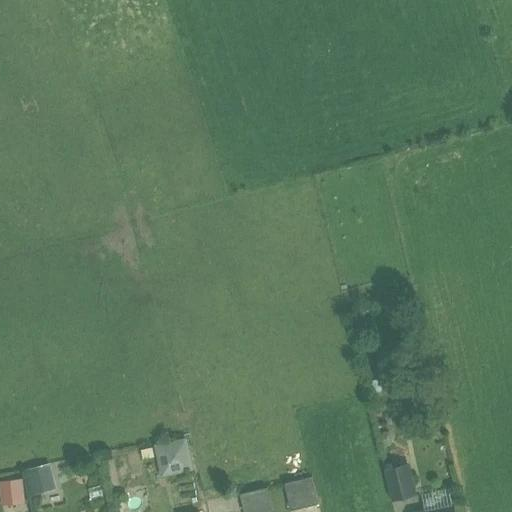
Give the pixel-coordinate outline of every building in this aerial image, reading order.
[(386,391),(375,394),(379,407),(390,404),(386,391)] [(182,440),(156,445),(162,476),(188,471),(182,440)] [(409,465),(386,471),(393,500),(417,494),(409,465)] [(51,466),(30,471),(35,494),(56,489),(51,466)] [(313,477),(286,484),(293,511),(320,504),(313,477)] [(20,480),(1,484),(4,503),(24,499),(20,480)] [(274,511),(269,488),(242,494),(245,511),(274,511)]
